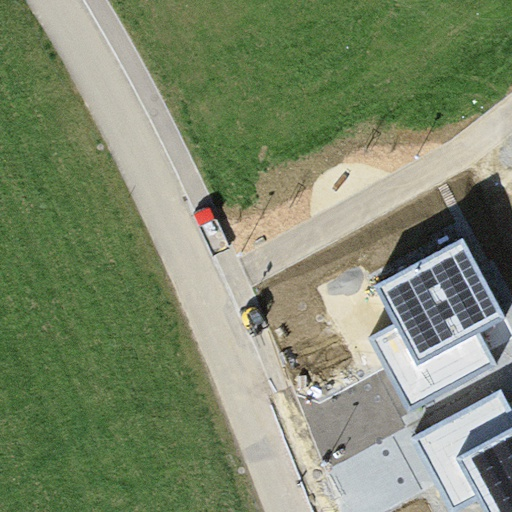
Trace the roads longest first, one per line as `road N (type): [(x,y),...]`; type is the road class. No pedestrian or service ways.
road 1 (residential): [(202,300),(511,108)]
road 2 (residential): [(202,300),(103,87),(53,0)]
road 3 (residential): [(287,511),(202,300)]
